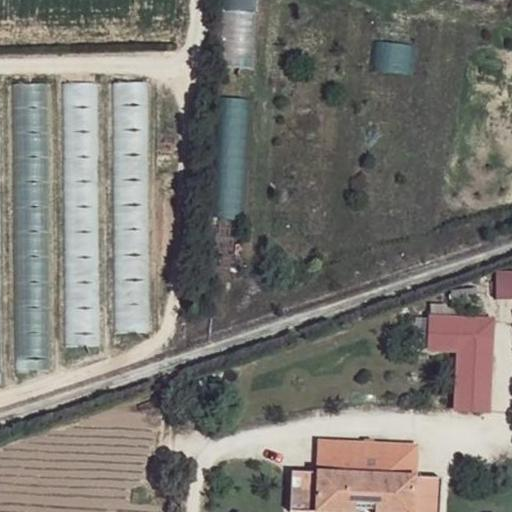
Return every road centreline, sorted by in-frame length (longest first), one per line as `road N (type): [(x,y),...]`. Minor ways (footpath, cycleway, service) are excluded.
road 1 (track): [(511,244),(0,420)]
road 2 (track): [(192,0),(166,367),(166,418),(190,450),(188,511)]
